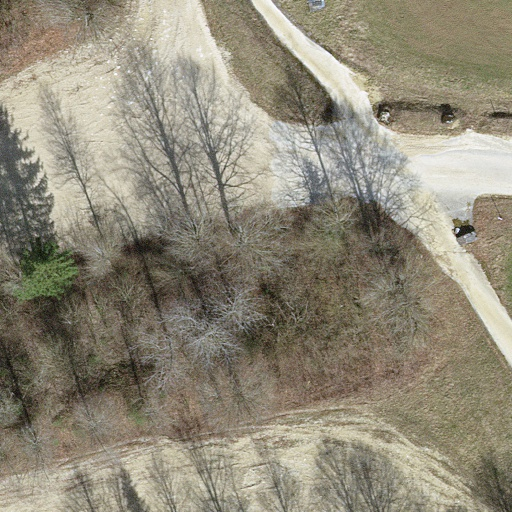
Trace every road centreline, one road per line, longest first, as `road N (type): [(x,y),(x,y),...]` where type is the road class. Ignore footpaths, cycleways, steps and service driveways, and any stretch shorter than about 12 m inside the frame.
road 1 (track): [(0,194),(267,160),(511,177)]
road 2 (track): [(261,0),(346,87),(389,169),(511,346)]
road 3 (track): [(165,0),(179,35),(267,160)]
